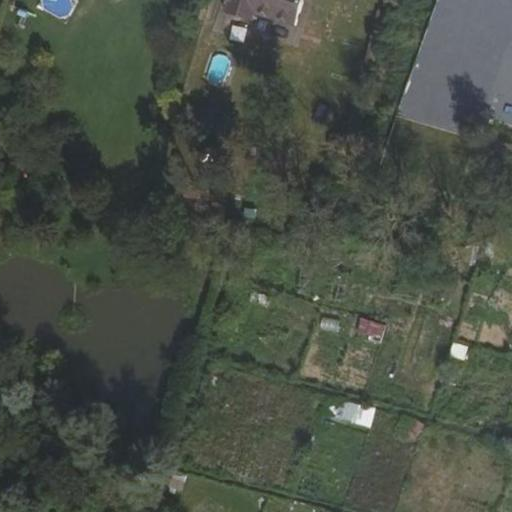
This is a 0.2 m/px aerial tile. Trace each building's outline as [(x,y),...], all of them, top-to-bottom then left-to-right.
[(255,13),(295,25),(303,0),(226,0),(225,4),(227,5),(225,13),(252,20),(255,13)] [(425,298),(446,302),(449,288),(428,285),(425,298)] [(363,316),(358,329),(384,340),(389,327),(363,316)] [(467,478),(483,482),(487,467),(472,462),(467,478)] [(297,511),(273,502),(268,511),(297,511)]
